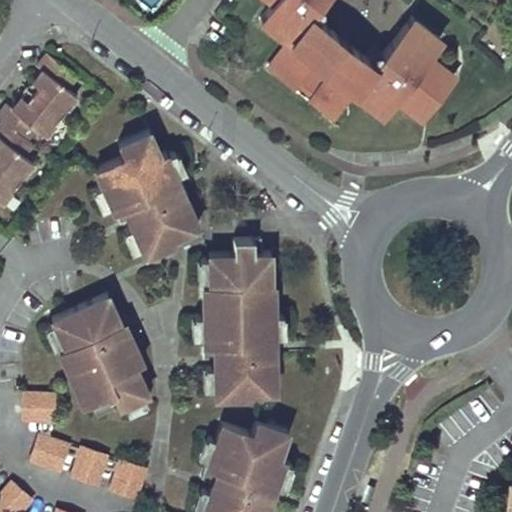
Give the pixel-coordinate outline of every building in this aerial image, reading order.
[(269,0),(255,18),(285,43),(265,66),(327,119),(348,93),(375,116),(391,99),(416,119),(453,73),(429,53),(441,38),(412,13),(373,62),(311,11),(319,0),(269,0)] [(0,197),(1,199),(32,160),(23,152),(33,141),(27,136),(38,122),(47,131),(78,91),(68,83),(79,70),(48,45),(37,58),(42,64),(33,75),(37,79),(25,92),(21,90),(13,101),(6,97),(0,104),(0,113),(0,114),(0,113),(0,197)] [(121,152),(91,163),(99,181),(107,202),(113,216),(130,209),(132,213),(124,216),(125,219),(135,241),(138,249),(167,237),(165,233),(191,222),(179,192),(171,195),(166,182),(174,179),(170,171),(163,151),(162,148),(156,150),(145,125),(115,138),(121,152)] [(170,148),(163,151),(170,171),(181,167),(173,149),(171,150),(170,148)] [(171,195),(179,192),(174,179),(166,182),(171,195)] [(89,188),(96,206),(107,202),(99,181),(89,185),(90,187),(89,188)] [(135,241),(125,219),(117,222),(118,224),(117,225),(124,246),(135,241)] [(235,253),(209,255),(210,282),(205,283),(207,312),(208,334),(208,353),(228,353),(228,358),(218,358),(219,360),(220,382),(220,391),(251,390),(251,387),(280,385),(279,352),(269,352),(269,340),(279,340),(278,332),(278,311),(276,282),(274,282),(272,251),(264,251),(263,239),(234,240),(235,253)] [(102,291),(49,322),(53,328),(64,347),(66,352),(61,355),(90,407),(98,403),(114,394),(118,400),(120,399),(124,406),(130,403),(149,391),(153,389),(137,360),(143,357),(129,331),(125,333),(113,340),(106,328),(118,320),(102,291)] [(285,311),(278,311),(278,332),(288,332),(287,313),(285,313),(285,311)] [(199,334),(208,334),(207,312),(201,312),(201,315),(197,316),(199,334)] [(113,340),(125,333),(118,320),(106,328),(113,340)] [(64,347),(53,328),(45,332),(47,335),(45,335),(55,352),(64,347)] [(269,352),(279,352),(279,340),(269,340),(269,352)] [(210,382),(220,382),(219,360),(211,360),(212,362),(209,362),(210,382)] [(57,381),(28,380),(28,410),(57,411),(57,381)] [(149,391),(130,403),(135,412),(153,401),(151,399),(153,399),(149,391)] [(98,403),(104,414),(121,405),(118,400),(114,394),(98,403)] [(256,427),(227,417),(220,434),(212,457),(206,475),(223,482),(221,486),(213,483),(212,486),(204,507),(202,511),(268,511),(274,495),(264,490),(268,479),(279,482),(282,475),(289,455),(290,452),(282,450),(291,424),(260,414),(256,427)] [(47,423),(37,450),(64,460),(75,433),(47,423)] [(209,433),(202,453),(212,457),(220,434),(213,431),(212,434),(209,433)] [(85,438),(76,464),(102,475),(112,447),(85,438)] [(124,451),(114,479),(140,488),(150,461),(124,451)] [(296,458),(289,455),(282,475),(291,478),(297,460),(296,459),(296,458)] [(37,486),(13,472),(0,494),(0,497),(23,510),(37,486)] [(264,490),(274,495),(279,482),(268,479),(264,490)] [(196,504),(204,507),(212,486),(205,483),(204,486),(202,486),(196,504)] [(61,498),(54,511),(84,511),(86,509),(61,498)]
